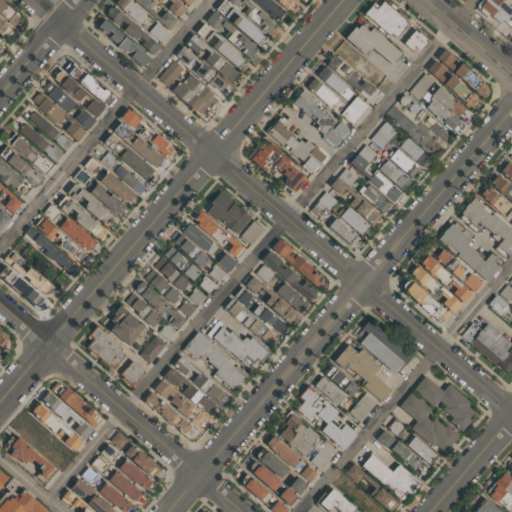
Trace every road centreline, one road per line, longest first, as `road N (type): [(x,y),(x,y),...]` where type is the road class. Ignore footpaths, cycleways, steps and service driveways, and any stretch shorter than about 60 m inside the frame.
road 1 (residential): [(511,413),(32,0)]
road 2 (residential): [(0,403),(345,0)]
road 3 (residential): [(168,511),(511,112)]
road 4 (residential): [(241,511),(0,302)]
road 5 (residential): [(0,97),(83,0)]
road 6 (residential): [(432,511),(511,419)]
